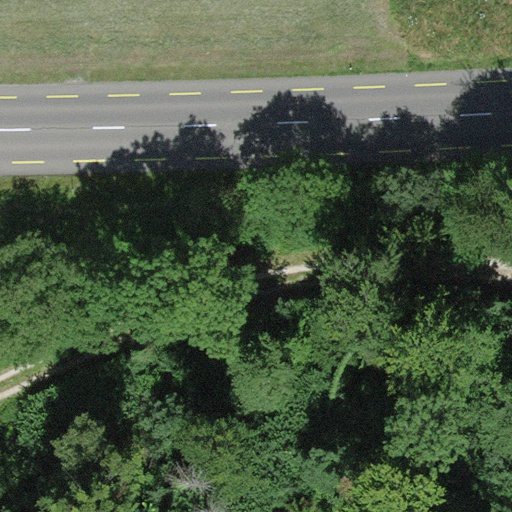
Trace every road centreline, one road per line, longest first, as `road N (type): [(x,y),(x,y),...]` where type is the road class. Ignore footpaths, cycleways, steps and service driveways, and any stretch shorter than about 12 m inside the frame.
road 1 (track): [(511,268),(337,263),(95,340),(0,391)]
road 2 (primary): [(0,138),(511,117)]
